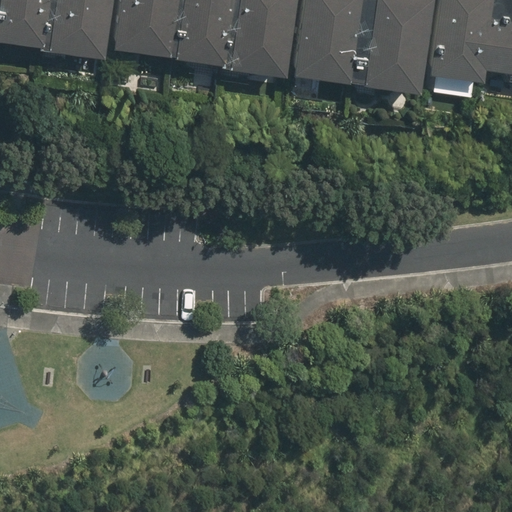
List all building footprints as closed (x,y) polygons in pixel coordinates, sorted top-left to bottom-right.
[(0,0),(0,34),(38,40),(43,0),(0,0)] [(50,0),(44,43),(99,51),(106,0),(50,0)] [(114,0),(109,40),(165,48),(171,0),(114,0)] [(176,0),(169,50),(221,58),(229,0),(176,0)] [(234,0),(226,61),(280,69),(289,0),(234,0)] [(299,0),(290,68),(345,75),(355,0),(299,0)] [(414,87),(426,0),(370,0),(359,79),(414,87)] [(435,0),(426,65),(479,73),(481,61),(489,8),(489,0),(435,0)] [(511,0),(489,0),(489,8),(511,10),(511,0)] [(511,10),(489,8),(481,61),(511,65),(511,10)] [(0,165),(0,180),(41,184),(42,166),(0,163),(0,165)]
